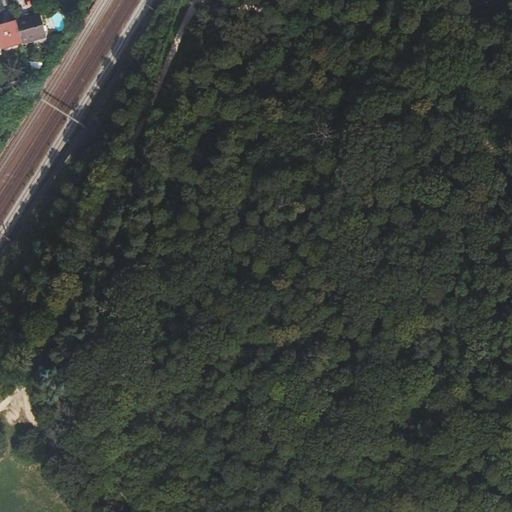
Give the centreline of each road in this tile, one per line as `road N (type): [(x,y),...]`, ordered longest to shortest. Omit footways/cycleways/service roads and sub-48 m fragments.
road 1 (track): [(26,380),(196,0)]
road 2 (track): [(207,0),(288,18),(407,80),(511,183)]
road 3 (track): [(140,511),(84,473),(27,417),(26,380)]
